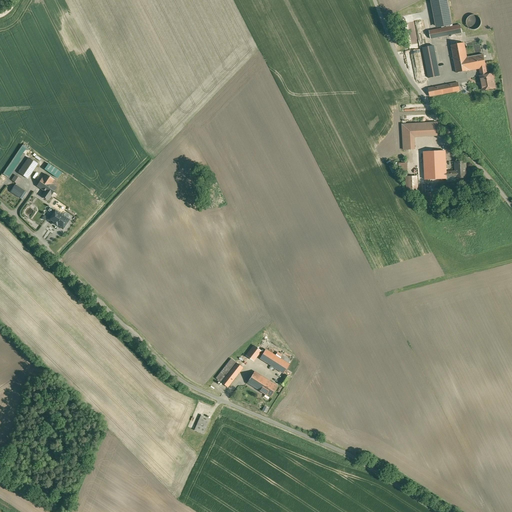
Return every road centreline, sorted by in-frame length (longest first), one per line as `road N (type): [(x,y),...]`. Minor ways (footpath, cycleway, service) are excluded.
road 1 (unclassified): [(440,511),(348,454),(185,384),(0,203)]
road 2 (unclassified): [(375,0),(406,74),(511,207)]
